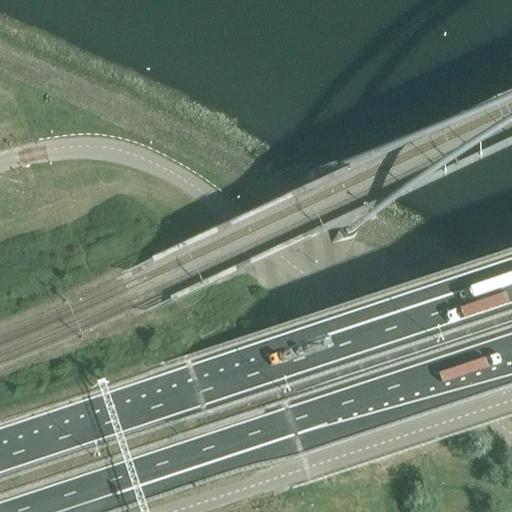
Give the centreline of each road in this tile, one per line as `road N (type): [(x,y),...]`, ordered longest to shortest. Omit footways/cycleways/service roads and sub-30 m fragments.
road 1 (unclassified): [(511,437),(171,174),(105,149),(0,162)]
road 2 (motorway): [(511,292),(0,464)]
road 3 (motorway): [(17,511),(511,351)]
road 4 (unclassified): [(511,405),(184,511)]
